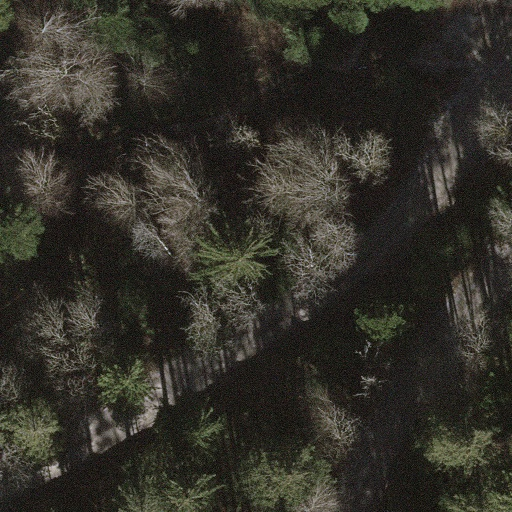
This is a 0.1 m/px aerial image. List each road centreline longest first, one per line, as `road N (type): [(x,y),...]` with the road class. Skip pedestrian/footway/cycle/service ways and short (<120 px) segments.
road 1 (unclassified): [(0,489),(155,406),(353,270),(408,222),(511,88)]
road 2 (unclassified): [(511,269),(479,305),(354,511)]
